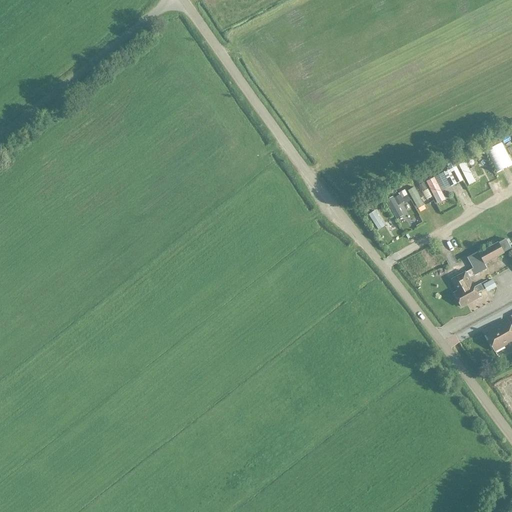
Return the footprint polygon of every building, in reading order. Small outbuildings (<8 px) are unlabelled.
[(506,163),(503,147),(511,146),(510,141),(492,144),(496,164),(506,163)] [(472,179),(481,176),(476,160),(467,163),(472,179)] [(442,170),(446,179),(453,176),(455,181),(468,176),(462,162),(442,170)] [(440,172),(432,176),(442,199),(451,195),(440,172)] [(495,178),(499,186),(507,182),(503,174),(495,178)] [(423,185),(416,189),(428,213),(436,209),(423,185)] [(464,196),(470,194),(466,186),(461,188),(464,196)] [(498,243),(478,254),(479,254),(468,260),(473,269),(484,263),(484,265),(505,253),(504,252),(511,248),(506,239),(499,243),(498,243)] [(471,269),(465,273),(465,272),(451,280),(458,291),(458,292),(464,289),(466,292),(474,288),(468,278),(474,275),(471,269)] [(487,282),(491,290),(496,287),(492,280),(487,282)] [(458,292),(458,291),(454,293),(461,307),(479,297),(474,288),(466,292),(464,289),(458,292)] [(511,316),(511,317),(511,318),(511,321),(509,323),(508,321),(485,334),(494,351),(511,341),(511,316)]
